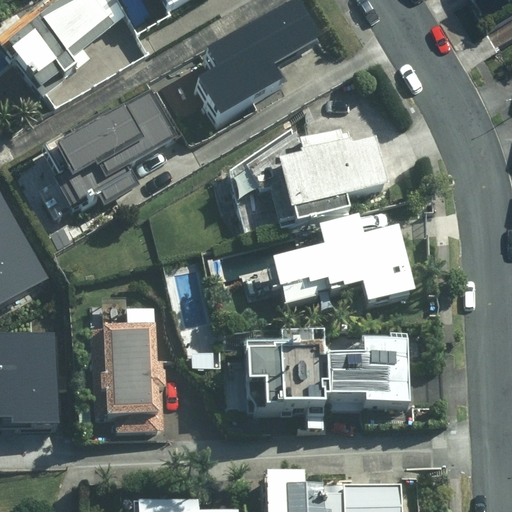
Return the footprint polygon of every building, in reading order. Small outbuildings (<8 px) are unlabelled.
[(76,0),(58,0),(0,46),(0,71),(22,99),(31,93),(38,102),(54,89),(56,92),(87,68),(80,60),(107,39),(76,0)] [(192,0),(142,0),(155,21),(192,0)] [(511,0),(500,0),(509,13),(511,11),(511,0)] [(214,77),(193,90),(215,125),(279,85),(272,74),(322,43),(297,3),(204,60),(214,77)] [(106,122),(37,162),(76,228),(140,190),(134,180),(179,153),(148,100),(107,124),(106,122)] [(291,173),(267,180),(281,226),(284,225),(288,239),(346,223),(343,210),(384,198),(371,151),(349,156),(345,142),(287,158),(291,173)] [(0,307),(48,282),(1,194),(0,194),(0,307)] [(409,300),(392,238),(354,248),(348,228),(311,239),(316,259),(267,273),(279,318),(356,297),(357,302),(360,301),(364,313),(409,300)] [(150,384),(149,322),(121,322),(121,338),(86,339),(89,429),(112,428),(113,441),(161,440),(160,402),(159,384),(150,384)] [(0,337),(0,423),(12,423),(12,430),(58,428),(54,335),(0,337)] [(406,417),(402,345),(353,348),(354,366),(334,368),(334,367),(317,368),(316,357),(286,359),(286,352),(239,355),(243,425),(257,424),(257,427),(315,423),(315,417),(357,414),(357,420),(406,417)] [(299,490),(254,492),(254,511),(400,511),(400,497),(333,499),(333,509),(316,510),(316,502),(300,502),(299,490)]
